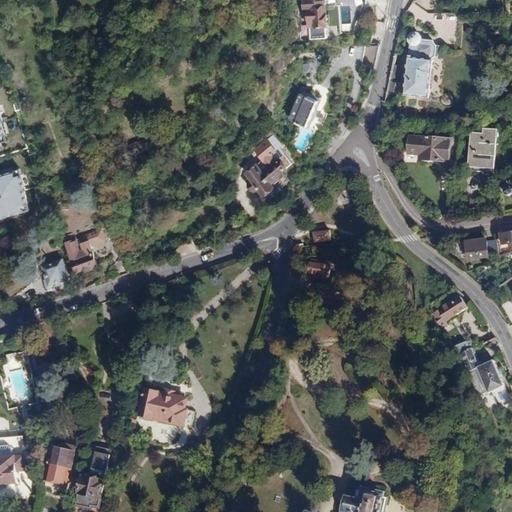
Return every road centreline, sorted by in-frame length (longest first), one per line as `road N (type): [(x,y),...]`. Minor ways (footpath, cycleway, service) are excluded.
road 1 (residential): [(0,326),(283,238)]
road 2 (residential): [(283,238),(275,318),(229,443),(192,511)]
road 3 (tertiary): [(511,351),(475,291),(406,238),(372,175)]
road 4 (residential): [(511,219),(425,221),(366,152)]
road 5 (tertiary): [(357,136),(397,0)]
